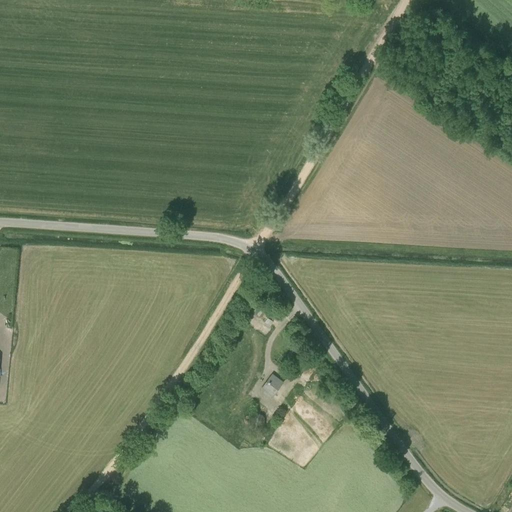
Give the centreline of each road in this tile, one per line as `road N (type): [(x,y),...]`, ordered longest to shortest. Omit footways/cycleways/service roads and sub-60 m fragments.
road 1 (track): [(403,0),(163,390),(72,511)]
road 2 (unclassified): [(467,511),(423,480),(255,239),(0,217)]
